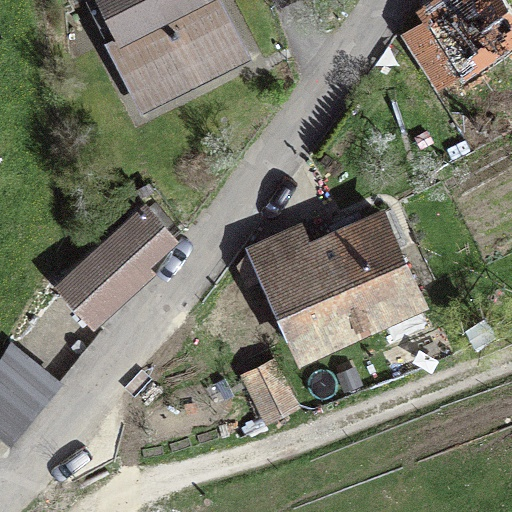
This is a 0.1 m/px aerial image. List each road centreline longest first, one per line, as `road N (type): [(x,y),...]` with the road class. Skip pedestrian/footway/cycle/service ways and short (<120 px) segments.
road 1 (residential): [(0,504),(377,0)]
road 2 (residential): [(111,511),(298,454),(511,372)]
